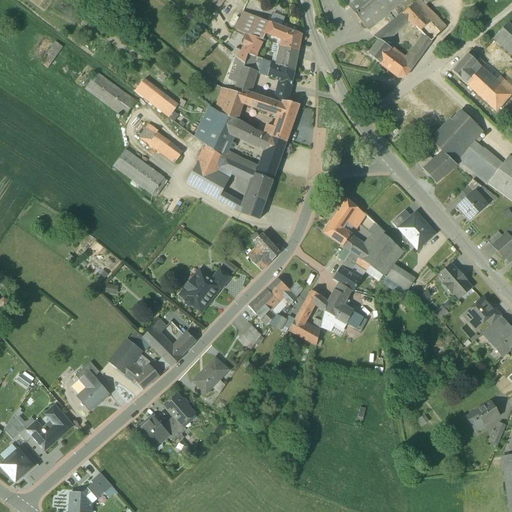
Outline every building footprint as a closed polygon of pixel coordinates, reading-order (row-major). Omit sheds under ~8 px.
[(342,0),(368,30),(403,0),(342,0)] [(425,6),(419,0),(417,0),(402,13),(409,20),(422,34),(423,35),(431,42),(446,27),(425,6)] [(243,12),(234,29),(241,33),(241,32),(250,15),(243,12)] [(402,13),(374,37),(379,40),(383,43),(409,20),(402,13)] [(281,27),(250,15),(241,32),(250,35),(251,35),(263,39),(266,34),(285,41),(283,46),(298,51),(301,35),(296,33),(281,27)] [(297,29),(283,24),(281,27),(296,33),(297,29)] [(511,28),(507,24),(493,39),(511,55),(511,28)] [(251,35),(250,35),(245,46),(242,52),(247,54),(254,56),(263,39),(251,35)] [(431,42),(423,35),(418,42),(426,48),(431,42)] [(444,39),(435,48),(440,53),(449,44),(444,39)] [(399,55),(383,43),(379,40),(368,54),(388,70),(399,55)] [(62,47),(55,42),(40,63),(47,68),(62,47)] [(405,60),(399,55),(388,70),(398,78),(406,76),(426,48),(418,42),(405,60)] [(283,46),(281,46),(276,66),(293,72),(298,51),(283,46)] [(242,52),(237,50),(232,55),(235,57),(244,64),(247,54),(242,52)] [(470,51),(461,61),(470,69),(475,63),(479,59),(470,51)] [(244,64),(235,57),(234,64),(242,68),(244,64)] [(470,69),(461,61),(452,71),(466,84),(475,75),(469,69),(470,69)] [(293,72),(276,66),(270,63),(267,76),(282,82),(291,85),(293,72)] [(469,69),(475,75),(466,84),(484,101),(500,83),(497,81),(475,63),(470,69),(469,69)] [(242,68),(234,92),(243,96),(244,92),(248,93),(255,72),(242,68)] [(136,102),(96,73),(84,89),(124,118),(136,102)] [(497,112),(511,94),(511,88),(500,77),(497,81),(500,83),(484,101),(497,112)] [(177,106),(143,80),(141,82),(162,99),(155,107),(169,118),(177,106)] [(162,99),(141,82),(134,91),(155,107),(162,99)] [(291,85),(282,82),(279,98),(261,93),(260,97),(267,99),(278,103),(279,100),(287,102),(291,85)] [(236,119),(240,104),(263,111),(278,116),(274,127),(266,125),(263,133),(271,136),(285,143),(289,133),(298,105),(290,103),(287,102),(279,100),(278,103),(267,99),(260,97),(248,93),(244,92),(243,96),(234,92),(230,91),(223,89),(215,111),(219,114),(221,115),(236,119)] [(236,119),(221,115),(219,114),(215,111),(209,107),(193,137),(222,157),(232,134),(248,141),(253,129),(240,122),(236,119)] [(451,122),(450,122),(437,136),(431,142),(442,152),(448,157),(477,126),(461,111),(460,112),(451,122)] [(158,131),(150,125),(140,138),(155,149),(162,139),(156,134),(158,131)] [(477,126),(448,157),(456,164),(469,150),(476,141),(475,140),(483,132),(477,126)] [(263,133),(253,129),(248,141),(266,150),(271,136),(263,133)] [(285,143),(271,136),(266,150),(281,157),(286,143),(285,143)] [(182,153),(162,139),(155,149),(174,163),(182,153)] [(476,141),(469,150),(470,151),(460,162),(469,169),(484,150),(476,141)] [(224,159),(205,149),(190,175),(186,182),(217,200),(221,194),(232,173),(220,167),(224,159)] [(167,181),(124,150),(113,166),(155,197),(167,181)] [(281,157),(266,150),(259,170),(257,175),(272,180),(273,180),(281,157)] [(484,150),(469,169),(487,184),(502,165),(484,150)] [(423,169),(423,170),(435,183),(456,164),(448,157),(442,152),(433,160),(423,169)] [(259,170),(238,160),(238,159),(229,154),(226,159),(255,173),(255,174),(257,175),(259,170)] [(427,154),(418,163),(423,169),(433,160),(427,154)] [(511,159),(508,156),(502,165),(487,184),(511,202),(511,159)] [(226,159),(224,158),(224,159),(220,167),(232,173),(247,180),(248,177),(253,179),(255,174),(255,173),(226,159)] [(257,175),(255,174),(253,179),(244,205),(262,210),(272,180),(257,175)] [(472,180),(458,196),(463,201),(473,192),(474,192),(480,187),(472,180)] [(474,192),(473,192),(463,201),(457,206),(464,215),(466,213),(471,219),(485,206),(474,192)] [(243,206),(221,194),(217,200),(240,214),(243,206)] [(346,201),(338,212),(343,216),(350,205),(346,201)] [(262,210),(244,205),(243,206),(240,214),(258,220),(262,210)] [(343,216),(335,227),(344,232),(350,224),(355,228),(364,216),(350,205),(343,216)] [(400,228),(411,218),(405,211),(392,222),(398,230),(400,228)] [(323,234),(328,238),(335,227),(343,216),(338,212),(323,234)] [(411,218),(400,228),(412,241),(414,239),(421,247),(434,235),(426,226),(425,227),(421,223),(423,222),(416,214),(411,218)] [(395,245),(374,225),(368,232),(372,235),(364,246),(370,250),(361,260),(375,270),(395,245)] [(344,232),(335,227),(328,238),(348,251),(355,240),(344,232)] [(498,232),(487,242),(492,247),(502,237),(498,232)] [(279,253),(261,234),(253,242),(258,246),(271,261),(279,253)] [(502,237),(492,247),(503,259),(508,254),(511,258),(511,257),(511,241),(506,234),(502,237)] [(364,246),(355,240),(348,251),(350,253),(361,260),(370,250),(364,246)] [(395,245),(375,270),(382,276),(383,276),(404,253),(395,245)] [(271,261),(258,246),(248,256),(262,270),(271,261)] [(344,263),(350,253),(345,249),(339,259),(344,263)] [(344,263),(340,269),(348,274),(352,267),(354,265),(357,259),(349,253),(344,263)] [(379,281),(382,276),(375,270),(361,260),(350,253),(349,253),(357,259),(363,263),(359,269),(379,281)] [(363,263),(357,259),(354,265),(359,269),(363,263)] [(451,265),(438,276),(445,283),(457,272),(451,265)] [(415,280),(393,267),(385,277),(407,292),(415,280)] [(348,274),(340,269),(333,280),(338,283),(351,291),(352,292),(359,281),(348,274)] [(230,278),(219,270),(210,281),(221,289),(230,278)] [(210,281),(199,272),(185,291),(190,294),(184,301),(184,305),(187,307),(191,307),(192,305),(200,311),(211,297),(212,298),(219,289),(220,290),(221,289),(210,281)] [(445,283),(443,285),(451,293),(453,292),(458,299),(471,287),(465,281),(465,280),(457,272),(445,283)] [(290,292),(276,279),(266,289),(273,297),(279,303),(290,292)] [(338,283),(326,304),(324,312),(345,324),(352,312),(345,307),(349,301),(346,299),(351,291),(338,283)] [(266,289),(248,306),(256,315),(264,306),(273,297),(266,289)] [(311,291),(301,307),(309,314),(316,303),(319,296),(311,291)] [(0,299),(0,308),(9,303),(5,297),(0,299)] [(493,310),(482,298),(469,311),(473,315),(470,318),(470,322),(474,326),(478,326),(486,319),(495,310),(495,309),(493,310)] [(275,316),(264,306),(256,315),(266,325),(275,316)] [(309,314),(301,307),(295,319),(303,324),(304,324),(309,314)] [(495,310),(486,319),(491,325),(496,321),(501,316),(495,310)] [(345,324),(324,312),(320,328),(330,332),(334,325),(343,330),(346,325),(345,324)] [(360,317),(352,312),(345,324),(346,325),(353,328),(360,317)] [(453,320),(448,313),(441,319),(447,326),(453,320)] [(367,321),(360,317),(353,328),(360,333),(367,321)] [(303,324),(295,319),(288,331),(316,347),(319,332),(304,324),(303,324)] [(159,321),(142,338),(149,345),(154,350),(163,340),(158,335),(166,328),(159,321)] [(491,325),(483,333),(491,341),(491,342),(504,330),(496,321),(491,325)] [(251,326),(242,335),(250,343),(259,335),(251,326)] [(504,330),(491,342),(491,341),(490,342),(502,356),(510,349),(511,349),(511,348),(511,330),(508,326),(504,330)] [(126,340),(108,363),(120,373),(125,366),(129,369),(131,366),(139,355),(142,352),(149,345),(142,338),(141,338),(135,332),(127,341),(126,340)] [(186,333),(178,340),(171,348),(180,357),(195,342),(186,333)] [(250,343),(242,335),(237,340),(245,348),(246,347),(250,343)] [(250,343),(246,347),(250,351),(260,336),(259,335),(250,343)] [(171,348),(163,340),(154,350),(162,358),(171,367),(181,358),(180,357),(171,348)] [(139,355),(131,366),(142,374),(143,373),(142,371),(148,366),(150,364),(139,355)] [(171,367),(162,358),(156,363),(165,372),(170,367),(170,368),(171,367)] [(214,359),(192,382),(205,395),(228,371),(214,359)] [(150,364),(148,366),(158,377),(165,372),(156,363),(154,361),(150,364)] [(90,363),(84,368),(88,372),(89,372),(94,377),(99,373),(90,363)] [(142,374),(131,366),(129,369),(125,366),(120,373),(134,384),(135,382),(142,374)] [(148,366),(142,371),(143,373),(142,374),(135,382),(143,390),(158,377),(148,366)] [(84,368),(75,376),(80,381),(82,379),(82,378),(88,372),(84,368)] [(94,377),(89,372),(88,372),(82,378),(82,379),(89,387),(77,397),(89,412),(109,395),(94,377)] [(26,379),(20,374),(15,381),(26,388),(29,384),(25,381),(26,379)] [(176,396),(163,407),(172,417),(180,426),(181,425),(193,414),(186,407),(186,403),(184,401),(181,400),(176,396)] [(490,402),(475,411),(475,412),(480,419),(484,425),(499,416),(490,402)] [(72,427),(54,406),(45,415),(53,424),(45,432),(43,430),(36,423),(27,431),(45,451),(72,427)] [(475,412),(466,418),(470,425),(480,419),(475,412)] [(24,427),(13,415),(8,423),(18,433),(18,432),(24,427)] [(160,428),(151,417),(136,431),(153,449),(167,437),(164,433),(165,433),(160,428)] [(180,426),(172,417),(166,422),(179,436),(186,431),(181,425),(180,426)] [(480,419),(470,425),(477,437),(487,430),(484,425),(480,419)] [(179,436),(166,422),(160,428),(165,433),(164,433),(167,437),(172,442),(179,436)] [(18,433),(8,423),(3,430),(13,440),(20,434),(18,432),(18,433)] [(498,424),(498,423),(494,432),(491,430),(487,440),(497,445),(505,426),(499,423),(498,424)] [(0,454),(4,459),(16,448),(12,443),(0,454)] [(30,457),(21,447),(0,466),(15,482),(26,473),(32,467),(27,460),(30,457)] [(511,511),(511,455),(501,457),(509,511),(511,511)] [(38,467),(30,457),(27,460),(32,467),(26,473),(28,475),(38,467)] [(81,494),(70,493),(69,511),(90,511),(91,505),(103,494),(104,494),(111,487),(100,474),(90,483),(92,484),(81,494)]
